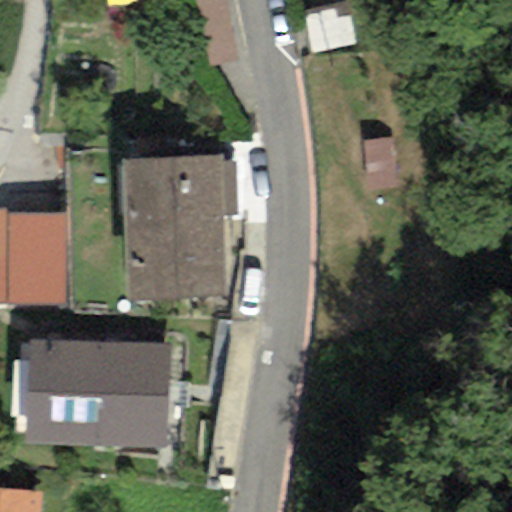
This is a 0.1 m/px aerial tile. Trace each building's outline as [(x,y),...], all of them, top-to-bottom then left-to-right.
[(219,158),(125,161),(129,298),(223,295),(221,217),(219,164),(219,158)] [(232,164),(219,164),(221,217),(235,215),(232,164)] [(0,305),(59,307),(62,217),(4,216),(4,211),(0,210),(0,305)] [(166,347),(28,342),(28,360),(27,417),(25,442),(163,447),(166,347)] [(27,417),(28,360),(12,360),(11,416),(27,417)] [(39,511),(41,494),(0,489),(0,511),(39,511)]
